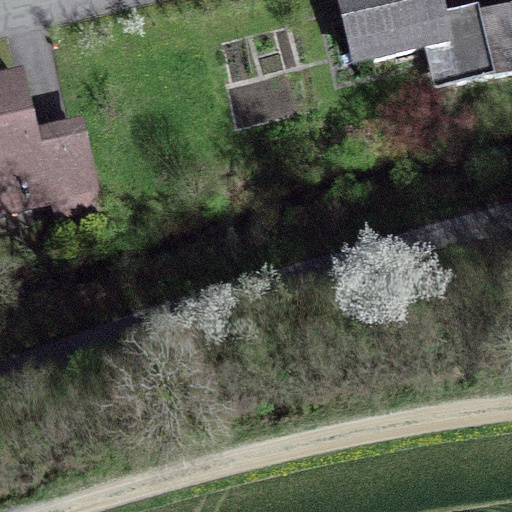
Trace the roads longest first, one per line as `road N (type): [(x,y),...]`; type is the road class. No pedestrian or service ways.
road 1 (unclassified): [(511,213),(0,368)]
road 2 (track): [(46,511),(232,456),(511,406)]
